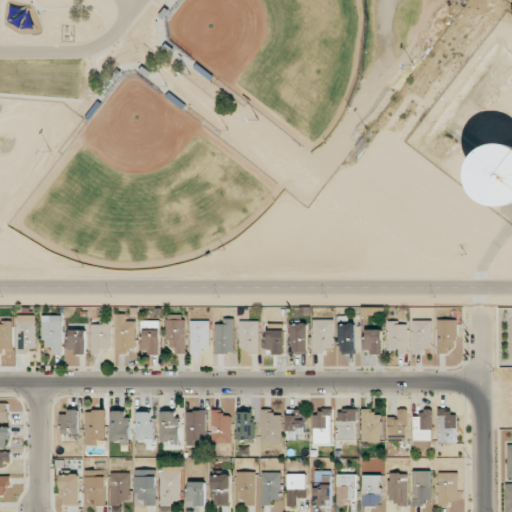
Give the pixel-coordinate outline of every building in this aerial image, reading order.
[(493,210),(511,204),(511,144),(477,155),(493,210)] [(117,352),(136,351),(136,321),(127,321),(126,314),(116,314),(117,352)] [(185,314),(167,315),(167,347),(175,347),(176,353),(185,353),(185,314)] [(36,315),(17,315),(18,353),(29,353),(29,348),(37,348),(36,315)] [(52,353),(61,354),(62,320),(53,320),(53,316),(44,315),(43,347),(52,347),(52,353)] [(334,319),(313,320),(314,354),(326,354),(326,349),(334,349),(334,319)] [(456,320),(438,319),(437,353),(448,354),(448,347),(456,347),(456,320)] [(160,354),(160,320),(141,321),(141,354),(160,354)] [(210,320),(190,321),(191,352),(210,352),(210,320)] [(389,349),(398,348),(398,354),(408,353),(407,320),(388,321),(389,349)] [(432,320),(413,321),(413,354),(424,354),(424,348),(433,348),(432,320)] [(0,321),(0,354),(13,354),(13,321),(0,321)] [(234,321),(215,321),(216,353),(235,353),(234,321)] [(240,348),(249,348),(249,354),(260,354),(259,321),(240,321),(240,348)] [(356,353),(355,321),(346,322),(346,323),(340,323),(341,354),(356,353)] [(111,322),(92,322),(91,354),(102,354),(102,349),(111,349),(111,322)] [(293,323),(292,352),(308,352),(308,324),(293,323)] [(76,354),(87,354),(86,329),(67,330),(68,350),(76,349),(76,354)] [(382,329),(364,330),(365,349),(371,349),(371,354),(383,354),(382,329)] [(284,354),(285,330),(267,330),(266,349),(273,349),(272,354),(284,354)] [(0,402),(0,421),(9,421),(9,403),(0,402)] [(212,409),(212,443),(231,443),(232,415),(223,415),(223,409),(212,409)] [(261,443),(281,443),(282,414),(275,414),(275,409),(262,409),(261,443)] [(304,409),(287,410),(288,436),(305,435),(304,409)] [(356,439),(356,409),(338,409),(338,439),(356,439)] [(388,441),(407,441),(407,409),(397,409),(397,417),(388,417),(388,441)] [(413,416),(414,448),(433,447),(432,409),(421,409),(421,416),(413,416)] [(105,410),(85,410),(85,443),(105,443),(105,410)] [(126,417),(126,410),(112,410),(110,442),(129,443),(130,418),(126,417)] [(186,411),(187,445),(206,445),(205,410),(186,411)] [(61,412),(62,434),(80,433),(79,411),(61,412)] [(179,442),(179,411),(162,411),(161,441),(179,442)] [(254,412),(238,411),(238,441),(253,441),(254,412)] [(331,443),(332,411),(314,411),(314,443),(331,443)] [(382,442),(382,412),(363,411),(362,442),(382,442)] [(439,443),(456,443),(456,411),(439,411),(439,443)] [(153,441),(153,412),(138,412),(137,441),(153,441)] [(0,426),(0,445),(6,446),(6,438),(11,437),(11,427),(0,426)] [(11,451),(0,451),(0,469),(4,470),(4,462),(11,462),(11,451)] [(85,470),(86,503),(106,503),(105,462),(95,463),(95,470),(85,470)] [(181,501),(181,466),(160,467),(160,511),(173,511),(173,501),(181,501)] [(145,506),(156,505),(156,470),(135,470),(136,499),(145,499),(145,506)] [(258,471),(237,472),(238,499),(246,498),(246,505),(259,505),(258,471)] [(431,471),(413,471),(414,504),(432,503),(431,471)] [(130,473),(111,472),(110,505),(121,505),(122,501),(130,501),(130,473)] [(262,505),(272,505),(273,500),(281,500),(281,472),(262,472),(262,505)] [(439,472),(438,505),(449,506),(450,500),(458,500),(459,472),(439,472)] [(288,506),(297,506),(297,498),(306,498),(306,473),(287,474),(288,506)] [(409,473),(389,473),(389,504),(408,504),(409,473)] [(80,505),(79,474),(62,474),(62,505),(80,505)] [(231,506),(231,474),(213,475),(213,506),(231,506)] [(356,474),(338,474),(338,504),(355,504),(356,474)] [(0,475),(0,494),(9,494),(8,476),(0,475)] [(363,475),(364,506),(381,506),(381,475),(363,475)] [(314,504),(332,505),(333,476),(323,476),(323,487),(314,487),(314,504)] [(206,481),(187,481),(187,506),(206,506),(206,481)]
